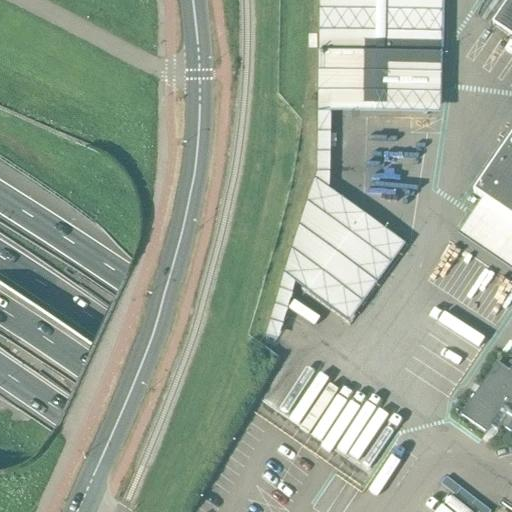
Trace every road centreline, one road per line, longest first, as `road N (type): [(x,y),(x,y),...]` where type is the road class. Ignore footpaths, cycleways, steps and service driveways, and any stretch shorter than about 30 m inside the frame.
road 1 (secondary): [(76,511),(173,270),(190,195),(198,74),(191,0)]
road 2 (motorway): [(415,511),(130,274),(0,192)]
road 3 (motorway): [(345,511),(222,408),(0,251)]
road 4 (motorway): [(0,303),(89,362),(271,511)]
road 5 (motorway): [(0,364),(193,511)]
